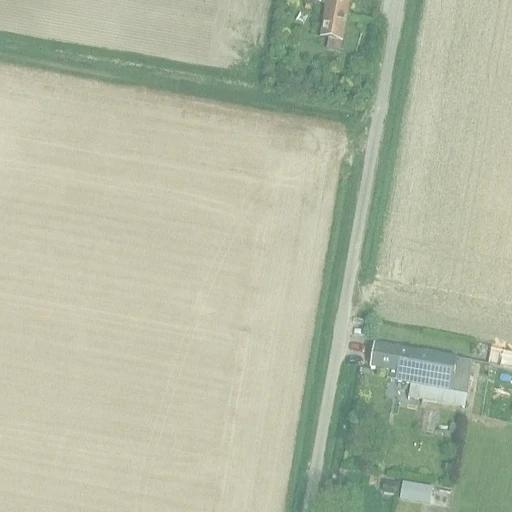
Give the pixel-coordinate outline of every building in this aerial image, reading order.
[(312,0),(313,0),(326,3),(319,39),(328,41),(343,43),(350,0),(312,0)] [(328,41),(327,50),(341,53),(343,43),(328,41)] [(376,346),(371,369),(389,373),(387,380),(395,382),(400,382),(409,384),(406,401),(422,404),(423,398),(463,406),(471,363),(456,360),(416,353),(416,354),(376,346)] [(511,354),(491,350),(487,366),(511,371),(511,354)] [(403,483),(400,500),(430,505),(433,488),(403,483)] [(385,484),(383,494),(394,495),(395,486),(385,484)]
